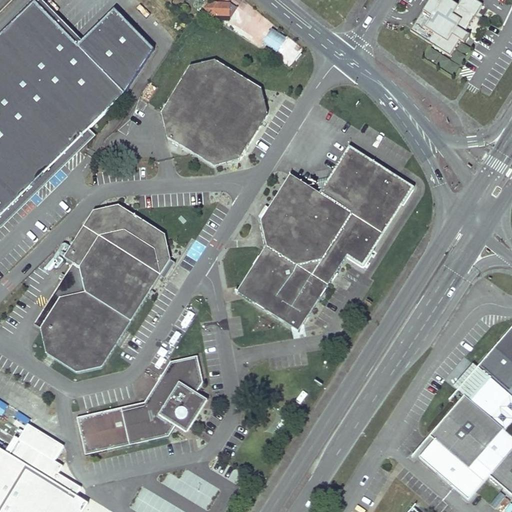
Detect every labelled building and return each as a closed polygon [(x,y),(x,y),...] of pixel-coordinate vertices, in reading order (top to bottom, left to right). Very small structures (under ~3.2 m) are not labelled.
[(465,0),(459,10),(443,0),(433,0),(414,30),(411,35),(430,47),(451,60),(461,44),(466,47),(471,40),(466,37),(484,9),(470,0),(465,0)] [(0,215),(123,95),(152,50),(113,9),(76,46),(33,2),(0,33),(0,215)] [(230,3),(213,2),(209,5),(208,11),(212,14),(230,19),(278,51),(286,39),(230,3)] [(191,68),(162,113),(167,138),(214,167),(227,164),(265,103),(261,90),(215,62),(191,68)] [(265,103),(227,164),(239,161),(268,115),(265,103)] [(331,180),(307,187),(383,234),(402,205),(403,206),(413,191),(413,188),(397,178),(396,179),(365,160),(366,158),(353,149),(351,149),(349,149),(339,164),(341,165),(331,180)] [(267,248),(329,286),(347,258),(360,266),(364,266),(374,250),(372,250),(383,234),(307,187),(291,176),(280,193),(288,229),(264,235),(267,248)] [(261,222),(264,235),(288,229),(280,193),(261,222)] [(85,293),(60,299),(41,330),(47,355),(77,374),(102,368),(171,260),(165,236),(118,207),(94,212),(63,259),(79,269),(85,293)] [(329,286),(267,248),(238,293),(298,332),(329,286)] [(464,398),(432,435),(436,439),(419,459),(468,501),(491,475),(511,493),(511,330),(478,368),(490,379),(469,403),(464,398)] [(125,408),(133,445),(167,437),(175,425),(178,421),(180,422),(182,423),(184,421),(186,420),(186,418),(185,415),(183,414),(196,394),(202,384),(196,357),(170,362),(144,404),(125,408)] [(475,365),(455,389),(464,398),(469,403),(490,379),(478,368),(475,365)] [(3,377),(0,382),(0,383),(25,397),(29,391),(3,377)] [(178,421),(175,425),(186,433),(207,400),(196,394),(183,414),(185,415),(186,418),(186,420),(184,421),(182,423),(180,422),(178,421)] [(125,408),(76,419),(84,457),(133,445),(125,408)] [(0,449),(0,511),(82,511),(88,503),(75,496),(80,488),(57,474),(62,466),(15,437),(5,453),(0,449)]
